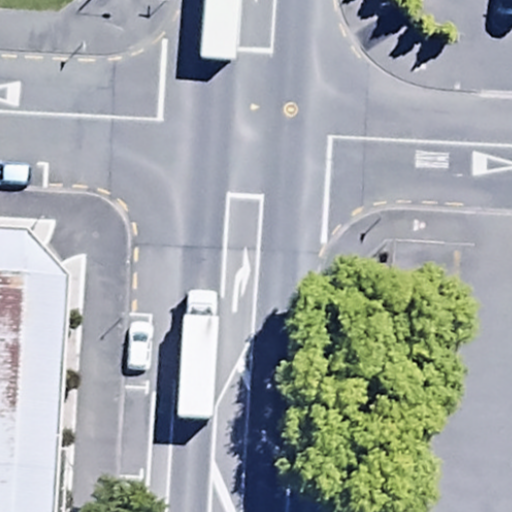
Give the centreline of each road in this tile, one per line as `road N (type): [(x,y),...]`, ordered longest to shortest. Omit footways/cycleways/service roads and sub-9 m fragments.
road 1 (secondary): [(257,119),(230,511)]
road 2 (residential): [(0,106),(257,119)]
road 3 (residential): [(257,119),(511,135)]
